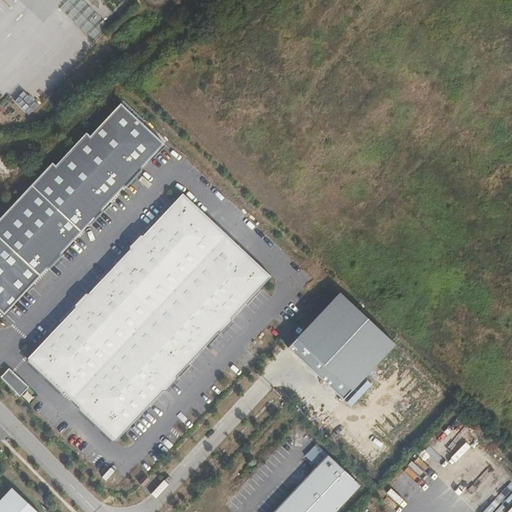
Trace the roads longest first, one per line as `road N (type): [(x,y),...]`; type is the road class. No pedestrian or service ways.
road 1 (track): [(211,0),(56,121),(0,141)]
road 2 (unclassified): [(0,414),(94,511)]
